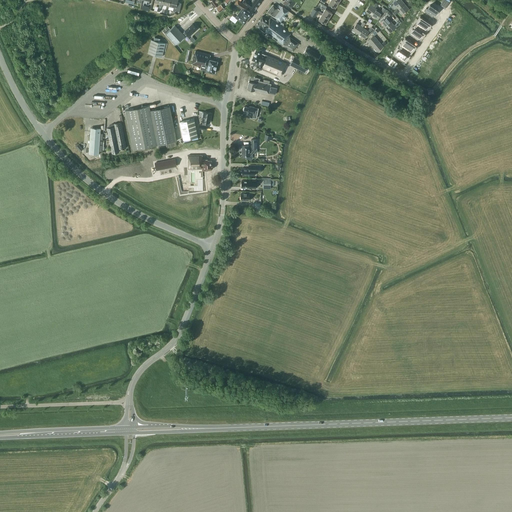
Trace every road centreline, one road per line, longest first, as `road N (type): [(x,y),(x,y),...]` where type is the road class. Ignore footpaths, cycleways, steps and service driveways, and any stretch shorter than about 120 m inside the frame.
road 1 (primary): [(200,428),(511,417)]
road 2 (unclassified): [(213,246),(120,204),(42,133)]
road 3 (tertiary): [(129,402),(134,378),(180,332),(213,246)]
road 4 (residential): [(332,34),(397,73),(444,11)]
road 5 (tertiary): [(213,246),(226,105)]
road 6 (unclassified): [(0,406),(129,402)]
road 7 (primary): [(0,437),(125,432)]
road 8 (primary): [(125,427),(0,432)]
